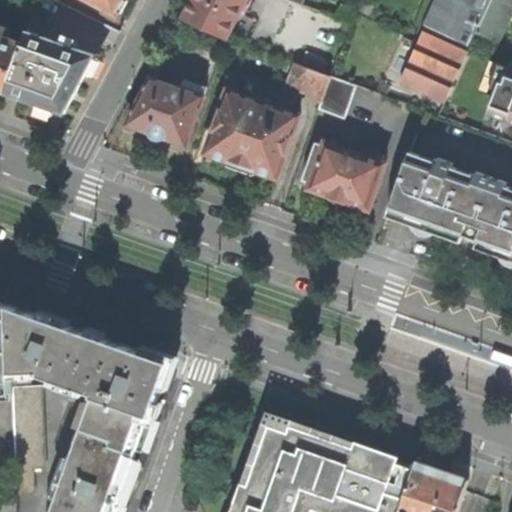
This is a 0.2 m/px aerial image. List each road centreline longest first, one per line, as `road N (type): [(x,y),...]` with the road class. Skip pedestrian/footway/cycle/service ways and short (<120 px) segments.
road 1 (secondary): [(511,335),(66,178)]
road 2 (secondary): [(221,330),(511,433)]
road 3 (secondary): [(0,252),(221,330)]
road 4 (residential): [(66,178),(160,0)]
road 5 (residential): [(159,511),(221,330)]
